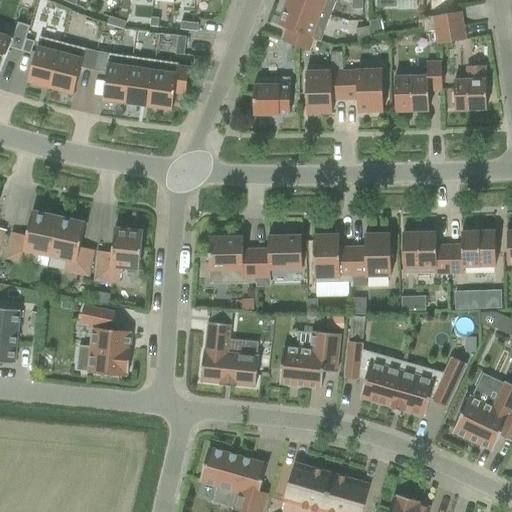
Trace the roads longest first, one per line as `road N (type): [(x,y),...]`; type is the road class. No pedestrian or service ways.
road 1 (residential): [(186,408),(376,437),(511,498)]
road 2 (residential): [(189,173),(511,170)]
road 3 (residential): [(189,173),(162,405)]
road 4 (residential): [(0,135),(189,173)]
road 5 (residential): [(189,173),(255,0)]
road 6 (residential): [(162,405),(0,390)]
